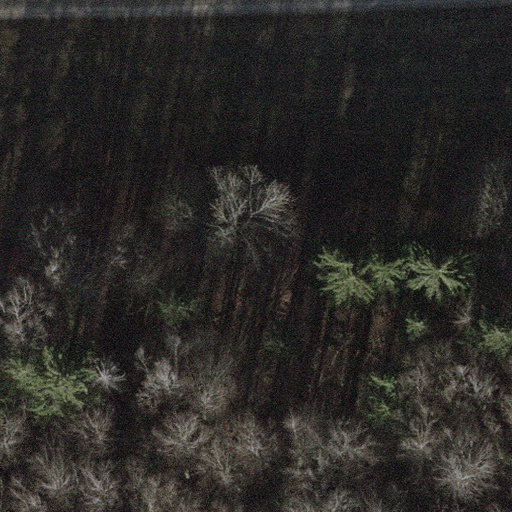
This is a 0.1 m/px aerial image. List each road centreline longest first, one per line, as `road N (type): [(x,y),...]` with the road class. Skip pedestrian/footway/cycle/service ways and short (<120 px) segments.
road 1 (track): [(443,0),(0,4)]
road 2 (track): [(511,507),(279,500),(224,511)]
